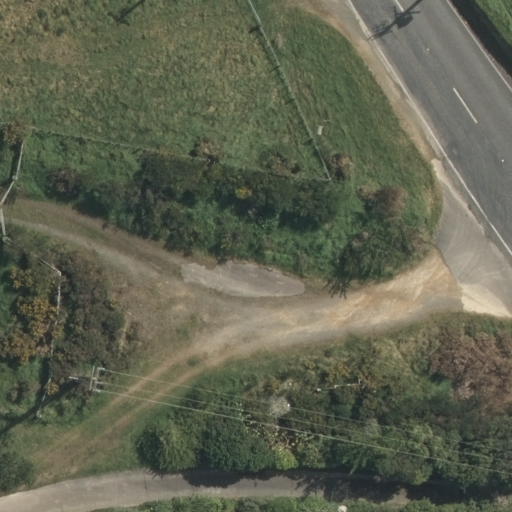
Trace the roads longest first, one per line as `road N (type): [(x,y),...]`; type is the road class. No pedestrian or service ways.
road 1 (track): [(0,208),(61,225),(221,298),(296,312),(374,307),(430,285),(511,229)]
road 2 (unclassified): [(511,183),(413,63),(380,0)]
